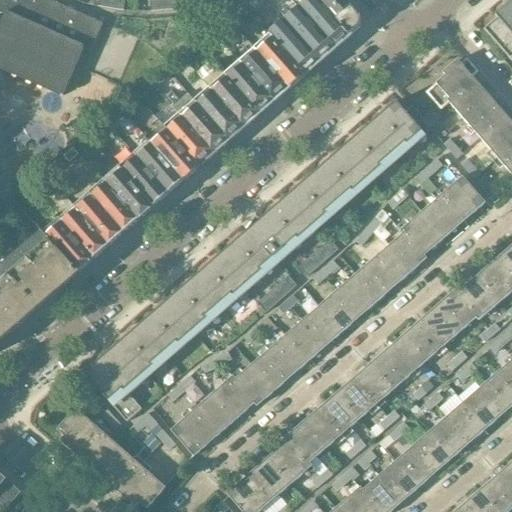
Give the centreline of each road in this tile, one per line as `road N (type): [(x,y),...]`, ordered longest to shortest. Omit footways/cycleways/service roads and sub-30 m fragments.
road 1 (residential): [(0,396),(414,31)]
road 2 (residential): [(184,511),(511,216)]
